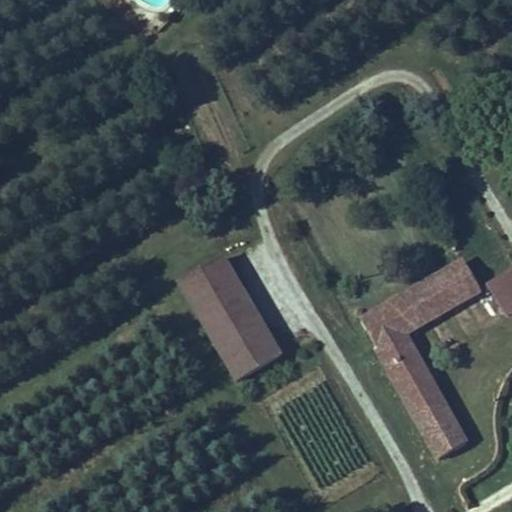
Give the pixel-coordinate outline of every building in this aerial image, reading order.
[(281,357),(223,259),(179,286),(236,383),(281,357)] [(402,335),(479,290),(464,263),(361,323),(376,350),(402,335)] [(511,271),(487,285),(507,316),(511,312),(511,271)] [(466,445),(402,335),(376,350),(439,460),(466,445)] [(463,354),(458,345),(451,348),(455,357),(463,354)]
